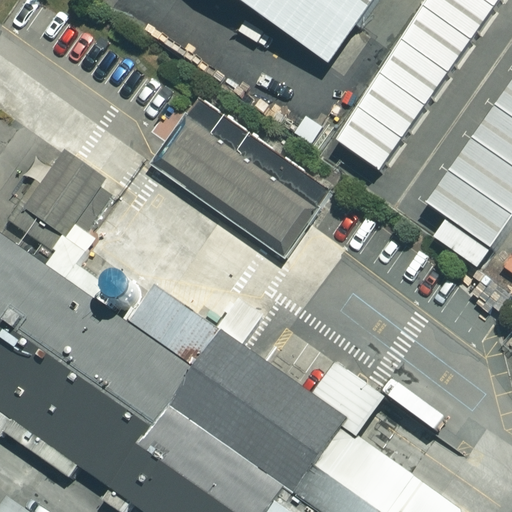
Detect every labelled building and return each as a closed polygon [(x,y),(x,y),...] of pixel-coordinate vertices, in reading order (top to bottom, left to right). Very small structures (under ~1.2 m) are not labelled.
[(382,0),(227,0),(330,73),(382,0)] [(511,32),(511,0),(461,0),(346,171),(389,205),(511,32)] [(334,201),(206,109),(161,172),(289,264),(334,201)] [(511,111),(428,229),(502,282),(511,269),(511,111)] [(121,194),(72,159),(59,176),(43,164),(31,180),(43,188),(26,211),(18,205),(5,223),(58,262),(86,224),(95,230),(121,194)] [(196,378),(0,242),(0,423),(108,499),(171,413),(196,378)] [(196,378),(171,413),(300,506),(349,438),(357,429),(227,335),(196,378)] [(321,402),(373,439),(397,404),(346,367),(321,402)] [(171,413),(108,499),(126,511),(295,511),(300,506),(171,413)] [(452,511),(349,438),(300,506),(295,511),(452,511)]
